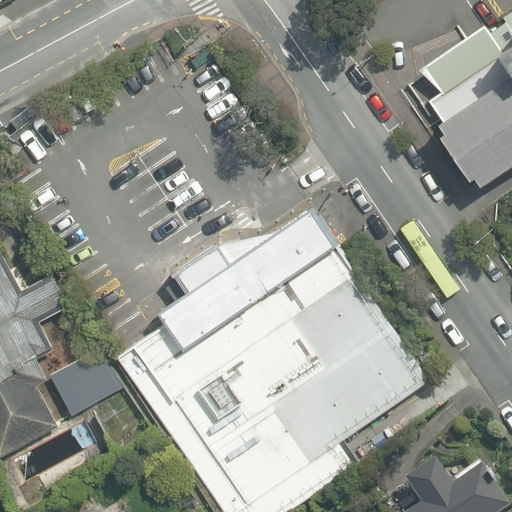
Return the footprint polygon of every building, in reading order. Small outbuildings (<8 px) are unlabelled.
[(511,50),(495,25),(417,77),(493,191),(511,178),(511,50)] [(197,303),(123,353),(232,511),(297,511),(368,464),(349,438),(436,378),(313,200),(258,238),(220,243),(177,273),(197,303)] [(39,355),(53,347),(39,320),(66,305),(50,275),(22,290),(0,248),(0,452),(3,457),(61,426),(35,377),(47,370),(39,355)] [(100,350),(52,382),(73,414),(121,383),(100,350)] [(457,483),(445,464),(411,487),(423,504),(410,511),(505,511),(510,509),(481,466),(457,483)]
